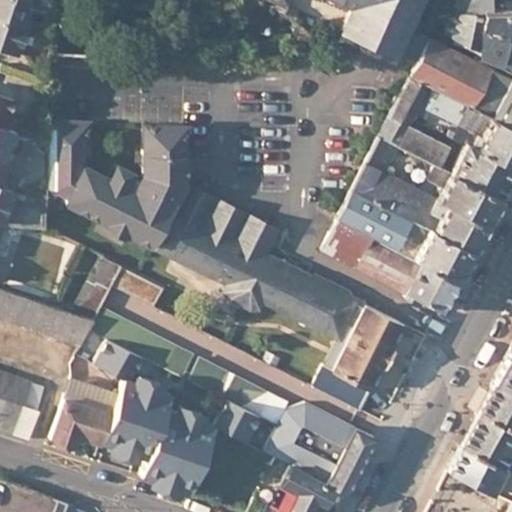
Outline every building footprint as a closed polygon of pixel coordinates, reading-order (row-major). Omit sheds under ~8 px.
[(0,0),(0,49),(15,55),(25,23),(17,21),(24,2),(24,0),(0,0)] [(290,17),(293,8),(284,4),(274,0),(267,0),(266,4),(277,7),(275,13),(290,17)] [(393,52),(416,0),(284,0),(284,4),(293,8),(393,52)] [(494,61),(497,62),(508,43),(501,42),(503,31),(511,33),(511,32),(511,9),(491,10),(490,0),(455,0),(448,10),(443,32),(497,56),(494,61)] [(501,42),(508,43),(511,33),(503,31),(501,42)] [(408,74),(511,127),(511,70),(497,62),(494,61),(492,65),(428,36),(408,74)] [(497,62),(511,70),(511,45),(508,43),(497,62)] [(511,127),(408,74),(385,121),(406,131),(407,128),(420,104),(428,107),(427,109),(458,124),(465,128),(511,152),(511,127)] [(0,226),(3,226),(14,193),(0,188),(0,174),(14,132),(2,128),(11,101),(0,97),(0,226)] [(399,322),(262,255),(272,234),(236,216),(230,218),(228,222),(221,218),(226,210),(178,185),(179,183),(179,175),(178,175),(178,182),(177,183),(169,179),(170,178),(170,177),(171,175),(170,173),(170,171),(168,169),(166,168),(166,167),(163,167),(164,152),(179,152),(178,160),(180,160),(181,122),(139,121),(137,169),(128,189),(124,197),(90,179),(93,171),(78,163),(78,150),(83,151),(84,120),(43,118),(41,181),(101,211),(122,222),(154,238),(150,245),(224,283),(221,289),(226,299),(245,308),(256,306),(260,300),(335,338),(342,324),(351,328),(331,370),(367,388),(378,368),(380,368),(391,346),(388,345),(399,322)] [(376,137),(395,147),(397,148),(406,131),(385,121),(376,137)] [(458,144),(465,128),(458,124),(452,135),(449,140),(458,144)] [(407,153),(430,164),(437,168),(448,148),(407,128),(406,131),(397,148),(401,150),(407,153)] [(511,152),(465,128),(458,144),(463,146),(465,143),(511,167),(511,152)] [(363,163),(414,188),(417,181),(386,165),(395,147),(376,137),(363,163)] [(511,175),(511,174),(511,167),(465,143),(463,146),(449,174),(499,199),(511,175)] [(164,152),(163,167),(166,167),(166,168),(168,169),(170,171),(170,173),(171,175),(170,177),(170,178),(169,179),(177,183),(178,182),(178,175),(179,175),(180,160),(178,160),(179,152),(164,152)] [(93,171),(90,179),(124,197),(128,189),(119,184),(127,169),(111,161),(103,176),(93,171)] [(363,163),(350,190),(409,219),(427,229),(472,251),(479,237),(486,224),(434,198),(414,188),(363,163)] [(492,212),(499,199),(449,174),(437,168),(430,164),(423,178),(440,187),(434,198),(486,224),(492,212)] [(179,183),(178,185),(226,210),(221,218),(228,222),(230,218),(236,216),(272,234),(274,229),(180,181),(179,183)] [(350,190),(336,217),(371,236),(395,248),(404,230),(409,219),(350,190)] [(101,211),(99,215),(120,225),(122,222),(101,211)] [(336,217),(319,250),(354,269),(371,236),(336,217)] [(422,238),(427,229),(409,219),(404,230),(422,238)] [(413,257),(456,280),(466,262),(472,251),(427,229),(422,238),(413,257)] [(371,236),(354,269),(403,296),(402,298),(437,315),(447,298),(456,280),(413,257),(395,248),(371,236)] [(101,308),(124,266),(104,257),(72,313),(94,321),(101,308)] [(0,308),(0,319),(13,324),(22,297),(6,291),(0,308)] [(13,324),(29,329),(38,302),(22,297),(13,324)] [(29,329),(47,335),(55,307),(38,302),(29,329)] [(62,340),(71,313),(55,307),(47,335),(62,340)] [(94,321),(87,332),(104,340),(140,358),(174,375),(186,351),(101,308),(94,321)] [(87,332),(94,321),(72,313),(71,313),(62,340),(80,346),(87,332)] [(335,338),(322,365),(331,370),(351,328),(342,324),(335,338)] [(92,365),(120,379),(115,394),(108,414),(99,441),(111,445),(131,452),(143,456),(136,475),(150,480),(172,487),(186,492),(209,425),(195,420),(176,414),(163,409),(168,395),(154,390),(134,383),(128,381),(140,358),(104,340),(92,365)] [(256,416),(274,425),(282,408),(286,401),(191,353),(179,378),(223,400),(256,416)] [(511,357),(505,354),(499,367),(491,381),(511,391),(511,357)] [(358,411),(369,389),(367,388),(331,370),(322,365),(321,364),(310,386),(358,411)] [(0,399),(5,401),(13,374),(0,370),(0,399)] [(21,406),(29,384),(30,380),(13,374),(5,401),(21,406)] [(137,376),(134,383),(154,390),(157,383),(137,376)] [(115,394),(69,378),(62,398),(108,414),(115,394)] [(511,391),(491,381),(486,392),(475,412),(511,427),(511,391)] [(21,406),(36,411),(44,389),(29,384),(21,406)] [(108,414),(62,398),(48,438),(70,446),(74,434),(98,442),(99,441),(108,414)] [(223,400),(210,425),(243,442),(256,416),(223,400)] [(0,415),(0,430),(12,434),(21,406),(5,401),(0,415)] [(359,465),(373,437),(305,402),(282,408),(274,425),(260,451),(271,457),(305,475),(331,488),(343,494),(359,465)] [(12,434),(27,439),(36,411),(21,406),(12,434)] [(179,406),(176,414),(195,420),(198,413),(179,406)] [(467,428),(459,443),(500,464),(510,445),(511,445),(511,427),(475,412),(467,428)] [(500,464),(459,443),(458,443),(452,455),(445,469),(446,470),(490,492),(494,483),(496,478),(503,465),(500,464)] [(111,445),(108,452),(129,459),(131,452),(111,445)] [(259,482),(273,488),(288,495),(294,483),(301,486),(305,475),(271,457),(259,482)] [(323,506),(331,488),(305,475),(301,486),(289,511),(311,511),(315,502),(323,506)] [(502,482),(496,478),(494,483),(500,486),(502,482)] [(150,480),(148,486),(170,493),(172,487),(150,480)] [(50,497),(3,481),(0,489),(0,511),(71,511),(75,504),(51,495),(50,497)] [(245,511),(262,511),(264,508),(273,488),(259,482),(245,511)] [(511,493),(500,486),(494,483),(490,492),(511,503),(511,493)]
